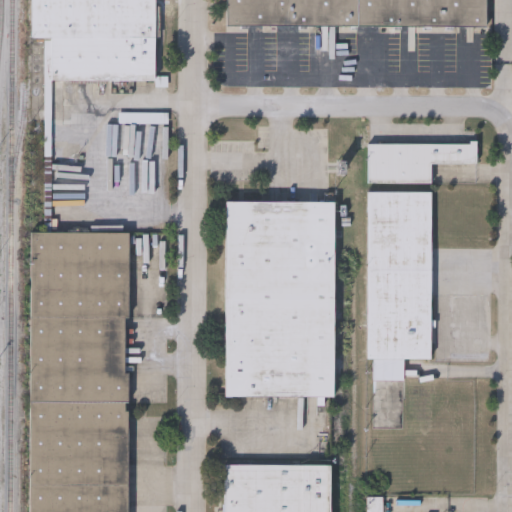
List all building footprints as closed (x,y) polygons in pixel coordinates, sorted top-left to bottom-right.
[(154,0),(154,80),(50,80),(50,37),(30,37),(30,0),(154,0)] [(484,0),(484,26),(226,25),(226,0),(484,0)] [(430,163),(430,182),(368,182),(368,142),(476,142),(476,163),(430,163)] [(430,191),(430,358),(366,358),(367,191),(430,191)] [(224,396),(224,200),(333,201),(333,396),(224,396)] [(29,511),(29,231),(127,231),(126,511),(29,511)] [(223,511),(224,464),(329,465),(328,511),(223,511)] [(366,511),(367,497),(394,497),(394,508),(387,508),(386,511),(366,511)]
